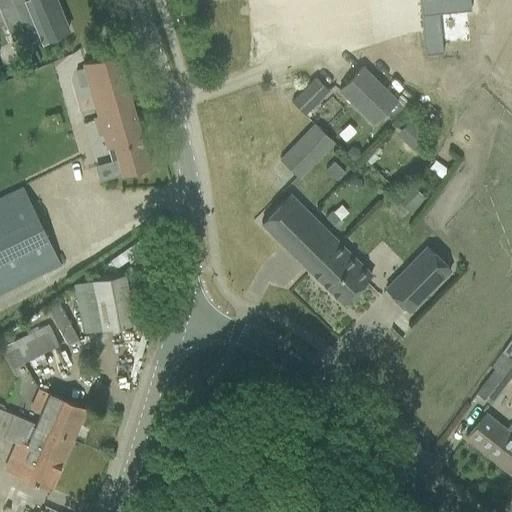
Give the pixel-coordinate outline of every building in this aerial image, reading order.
[(11,0),(30,46),(67,31),(54,0),(11,0)] [(418,0),(425,56),(443,54),(438,14),(470,10),(468,0),(418,0)] [(82,63),(98,117),(107,149),(113,147),(121,175),(148,167),(116,54),(82,63)] [(337,89),(372,124),(395,100),(361,66),(337,89)] [(291,102),(304,114),(328,89),(315,77),(291,102)] [(247,207),(282,192),(251,116),(216,130),(247,207)] [(409,120),(395,134),(411,149),(424,135),(409,120)] [(314,122),(296,141),(317,161),(334,142),(314,122)] [(94,167),(98,181),(119,175),(115,161),(94,167)] [(410,186),(400,197),(412,208),(423,197),(410,186)] [(0,197),(0,292),(64,262),(60,254),(55,256),(21,187),(0,197)] [(284,197),(260,222),(343,303),(367,279),(355,267),(359,264),(300,206),(296,209),(284,197)] [(384,289),(407,312),(450,269),(427,247),(384,289)] [(91,280),(101,328),(133,322),(124,274),(91,280)] [(62,299),(49,304),(64,342),(78,336),(62,299)] [(0,348),(10,368),(57,345),(47,325),(0,348)] [(511,336),(498,355),(502,357),(477,393),(490,403),(511,374),(511,336)] [(40,412),(34,425),(70,440),(84,409),(38,389),(31,408),(40,412)] [(0,436),(2,437),(12,414),(0,409),(0,436)] [(511,421),(506,430),(485,413),(465,438),(511,475),(511,421)] [(70,440),(34,425),(26,446),(16,442),(4,469),(50,489),(70,440)]
